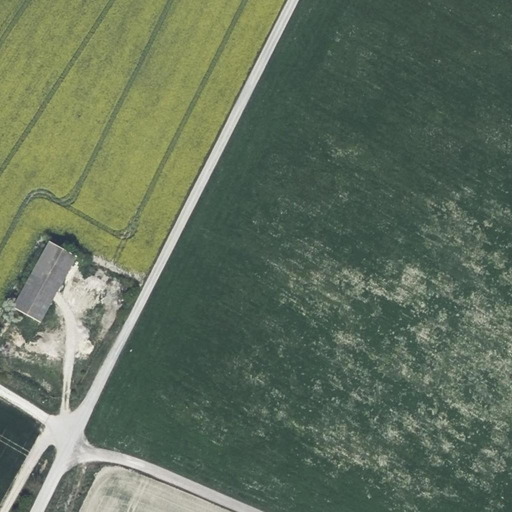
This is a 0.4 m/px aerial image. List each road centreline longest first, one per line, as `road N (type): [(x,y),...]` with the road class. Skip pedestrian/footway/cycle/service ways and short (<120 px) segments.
road 1 (unclassified): [(294,0),(35,511)]
road 2 (track): [(250,511),(71,438)]
